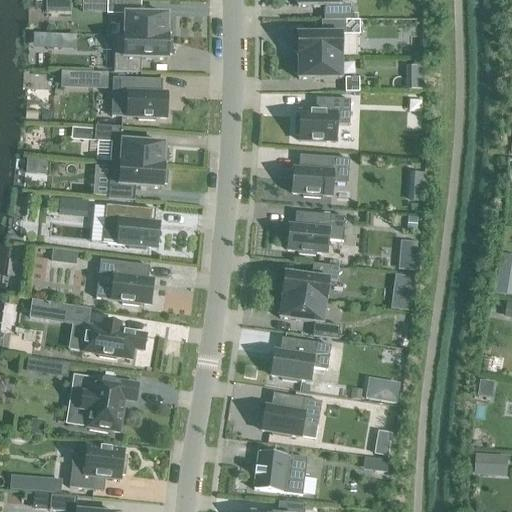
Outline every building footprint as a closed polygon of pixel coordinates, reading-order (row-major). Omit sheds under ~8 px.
[(323,22),(324,22),(350,22),(349,7),(340,7),(339,0),(293,0),(293,3),(297,3),(297,8),(323,8),(323,22)] [(107,1),(106,16),(120,16),(121,2),(107,1)] [(45,2),(45,14),(55,14),(56,2),(45,2)] [(114,38),(167,39),(167,38),(166,38),(166,35),(170,35),(171,23),(167,22),(167,17),(140,16),(124,16),(124,38),(114,37),(114,38)] [(297,60),(298,60),(340,59),(340,37),(359,37),(359,22),(350,22),(324,22),(325,36),(297,36),(297,42),(293,42),(293,54),(297,54),(297,60)] [(167,44),(167,39),(114,38),(113,74),(139,75),(140,61),(166,62),(167,56),(171,56),(171,44),(167,44)] [(340,59),(298,60),(298,63),(294,63),(294,76),(298,76),(298,81),(318,81),(341,81),(340,59)] [(96,75),(95,91),(106,91),(107,75),(96,75)] [(112,80),(111,119),(137,120),(137,122),(154,123),(154,120),(165,121),(166,106),(161,105),(162,82),(112,80)] [(359,80),(345,80),(344,94),(359,94),(359,80)] [(298,143),(335,144),(335,126),(349,127),(350,102),(323,101),(322,115),(299,114),(299,119),(295,119),(295,137),(299,138),(298,143)] [(110,165),(163,169),(163,168),(162,168),(162,164),(166,164),(167,152),(163,152),(164,146),(120,143),(121,130),(95,128),(94,131),(94,143),(112,144),(110,165)] [(293,171),(291,196),(303,197),(302,199),(319,200),(319,198),(330,198),(331,185),(347,186),(348,161),(299,158),(298,172),(293,171)] [(162,173),(163,169),(110,165),(107,201),(134,203),(135,189),(161,191),(162,185),(166,186),(166,174),(162,173)] [(409,175),(409,184),(424,185),(425,176),(409,175)] [(59,200),(58,217),(68,218),(70,201),(59,200)] [(154,212),(105,207),(102,245),(128,248),(128,250),(145,252),(145,250),(156,251),(157,236),(158,229),(158,226),(157,226),(153,225),(154,212)] [(288,238),(286,252),(298,253),(297,256),(314,257),(315,255),(326,256),(327,242),(342,244),(344,219),(295,215),(294,228),(290,228),(289,228),(288,231),(288,238)] [(407,219),(406,232),(416,232),(417,219),(407,219)] [(52,251),(50,265),(59,266),(61,252),(52,251)] [(402,259),(401,272),(414,273),(416,255),(408,255),(402,259)] [(121,304),(121,306),(138,308),(138,306),(149,307),(151,292),(146,292),(149,268),(100,262),(95,301),(121,304)] [(281,299),(282,299),(324,305),(327,282),(336,284),(338,269),(312,266),(310,279),(284,276),(284,281),(280,281),(278,293),(282,293),(281,299)] [(511,279),(496,277),(494,295),(511,298),(511,290),(511,279)] [(324,305),(282,299),(282,300),(281,303),(278,302),(276,313),(280,314),(279,319),(279,320),(321,326),(324,305)] [(64,307),(61,324),(72,326),(86,328),(89,311),(64,307)] [(86,328),(82,354),(98,356),(98,359),(114,362),(115,359),(131,362),(133,351),(143,352),(145,337),(119,333),(120,327),(103,324),(102,331),(86,328)] [(338,342),(339,327),(325,325),(323,340),(338,342)] [(274,352),(270,378),(281,379),(281,382),(298,384),(298,382),(309,383),(311,370),(326,372),(330,348),(281,340),(279,353),(274,352)] [(137,387),(94,380),(91,397),(83,395),(80,412),(89,413),(86,429),(89,430),(88,432),(107,435),(107,433),(118,434),(121,416),(124,402),(134,404),(137,387)] [(352,391),(350,401),(361,403),(362,392),(352,391)] [(266,409),(265,408),(265,412),(263,418),(261,433),(272,435),(271,437),(288,440),(288,437),(299,439),(302,426),(317,429),(321,404),(272,396),(270,409),(266,409)] [(31,420),(28,434),(41,436),(44,422),(31,420)] [(378,433),(374,456),(387,458),(391,435),(378,433)] [(73,449),(69,490),(95,493),(97,479),(119,482),(120,477),(124,477),(126,458),(122,458),(123,453),(87,449),(86,451),(73,449)] [(258,454),(253,492),(301,498),(306,460),(258,454)] [(506,459),(475,458),(474,473),(505,475),(506,459)] [(375,461),(374,474),(386,475),(387,463),(375,461)] [(27,479),(26,493),(52,495),(53,481),(27,479)] [(49,511),(52,511),(62,511),(64,499),(50,497),(49,511)]
